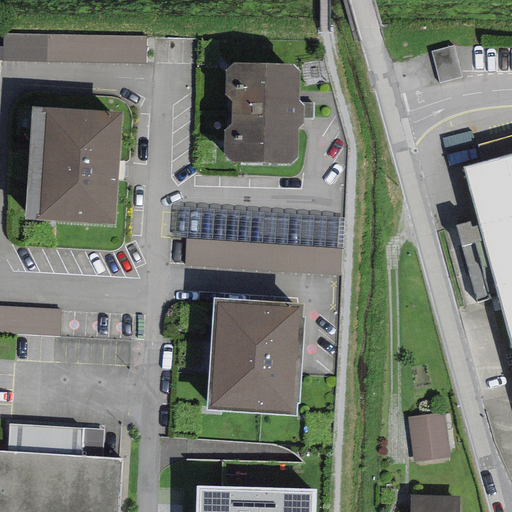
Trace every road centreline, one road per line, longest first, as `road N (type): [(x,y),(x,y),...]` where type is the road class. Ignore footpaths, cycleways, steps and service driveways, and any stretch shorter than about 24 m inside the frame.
road 1 (unclassified): [(360,0),(507,511)]
road 2 (residential): [(143,511),(167,52)]
road 3 (unknown): [(160,190),(299,197),(315,186),(326,137)]
road 4 (unknown): [(165,82),(12,76)]
road 5 (unknown): [(149,394),(17,396)]
